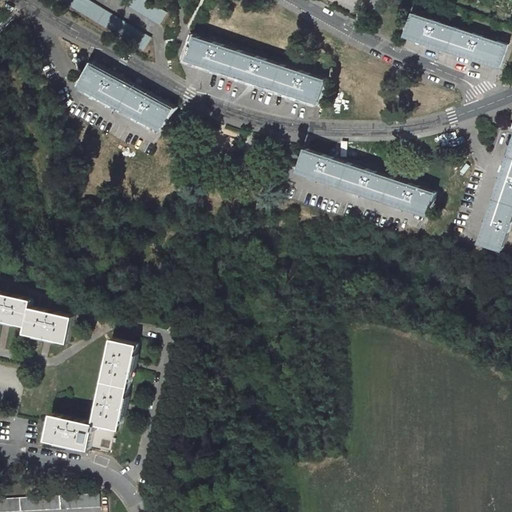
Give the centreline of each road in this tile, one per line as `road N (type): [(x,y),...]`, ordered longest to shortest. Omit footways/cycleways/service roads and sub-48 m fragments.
road 1 (residential): [(25,0),(189,93),(271,122),(417,126),(485,105)]
road 2 (residential): [(296,0),(463,80),(485,105)]
road 3 (residential): [(0,453),(88,467),(120,482),(140,511)]
